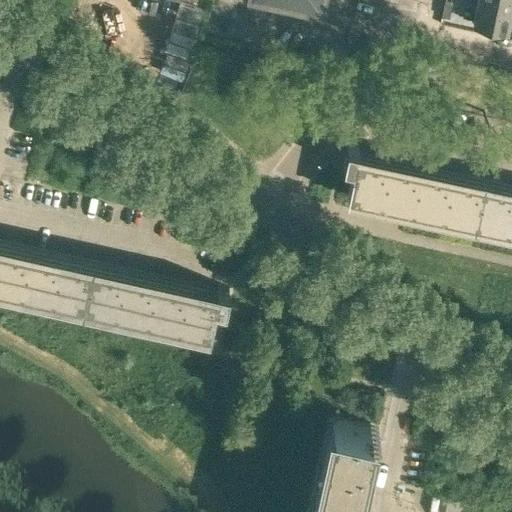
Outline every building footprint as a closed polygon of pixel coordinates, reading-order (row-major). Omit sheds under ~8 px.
[(284,0),(323,8),(324,0),(284,0)] [(444,0),(441,14),(450,16),(452,0),(444,0)] [(492,0),(477,0),(473,22),(507,29),(510,13),(495,10),(497,2),(493,1),(492,0)] [(511,0),(492,0),(493,1),(497,2),(495,10),(510,13),(511,4),(511,0)] [(347,191),(365,195),(511,226),(511,187),(373,157),(358,154),(359,148),(347,145),(343,165),(352,167),(349,180),(347,191)] [(0,280),(210,328),(212,317),(215,303),(225,305),(229,287),(217,284),(216,290),(0,241),(0,280)] [(331,414),(309,511),(349,511),(369,422),(331,414)]
